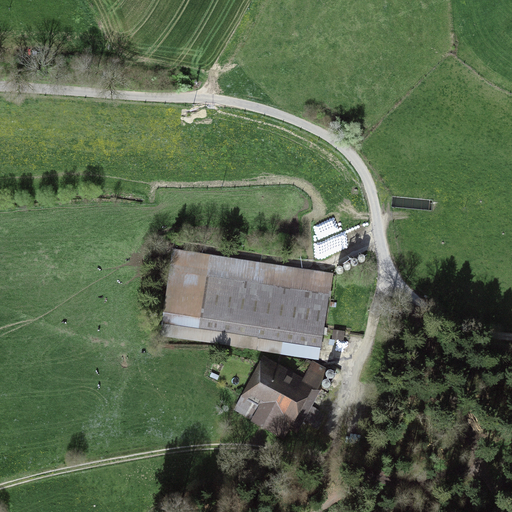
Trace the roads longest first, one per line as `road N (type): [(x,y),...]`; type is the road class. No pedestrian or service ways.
road 1 (track): [(0,489),(132,458),(222,448),(291,457),(327,442),(336,415)]
road 2 (track): [(291,457),(355,465),(399,481),(434,483),(480,471)]
